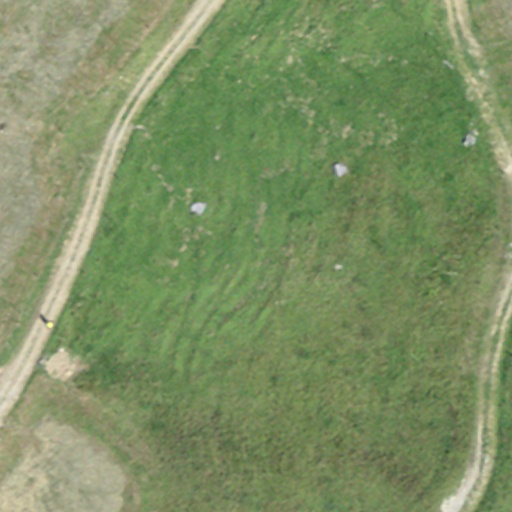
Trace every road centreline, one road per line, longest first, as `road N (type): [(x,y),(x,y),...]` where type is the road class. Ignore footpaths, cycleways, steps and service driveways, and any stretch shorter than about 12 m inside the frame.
road 1 (track): [(0,412),(81,252),(132,107),(212,0)]
road 2 (track): [(511,248),(490,361),(486,461),(455,511)]
road 3 (track): [(450,0),(448,19),(511,185)]
